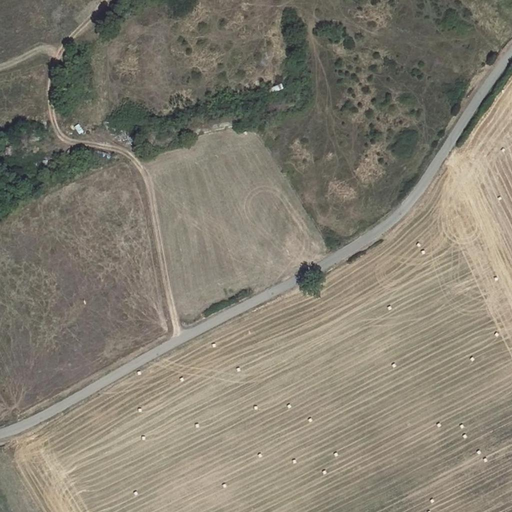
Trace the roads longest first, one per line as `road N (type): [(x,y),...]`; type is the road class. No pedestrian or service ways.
road 1 (residential): [(511,55),(400,210),(370,236),(0,432)]
road 2 (track): [(177,341),(143,171),(129,153),(74,142),(52,121),(52,71),(62,48),(108,0)]
